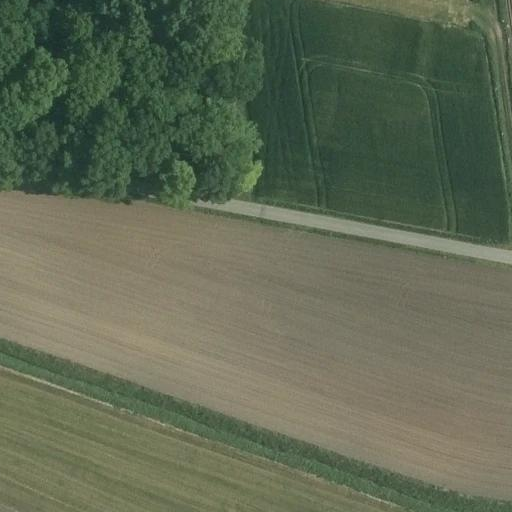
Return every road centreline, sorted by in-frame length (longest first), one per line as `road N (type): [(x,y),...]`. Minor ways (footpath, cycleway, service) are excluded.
road 1 (unclassified): [(0,158),(511,260)]
road 2 (track): [(487,0),(511,153)]
